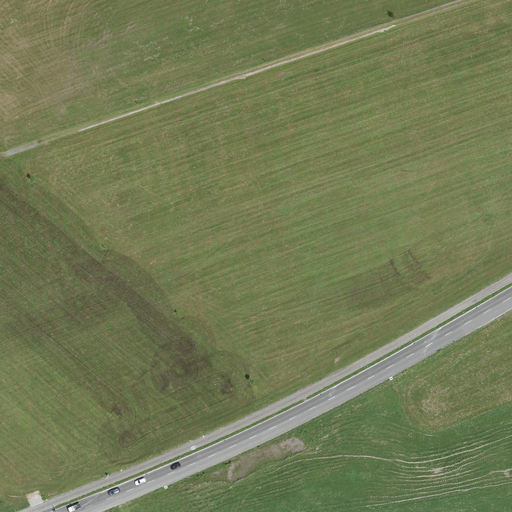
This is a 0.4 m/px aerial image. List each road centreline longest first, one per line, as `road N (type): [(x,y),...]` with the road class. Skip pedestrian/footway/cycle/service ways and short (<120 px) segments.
road 1 (track): [(13,152),(476,0)]
road 2 (secondary): [(75,511),(277,426),(511,296)]
